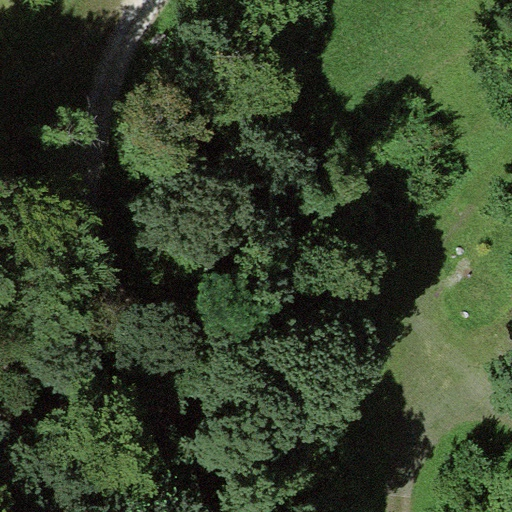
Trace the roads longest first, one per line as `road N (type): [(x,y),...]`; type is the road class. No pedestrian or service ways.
road 1 (track): [(0,388),(43,312),(97,147),(82,58),(137,0)]
road 2 (track): [(97,147),(214,511)]
